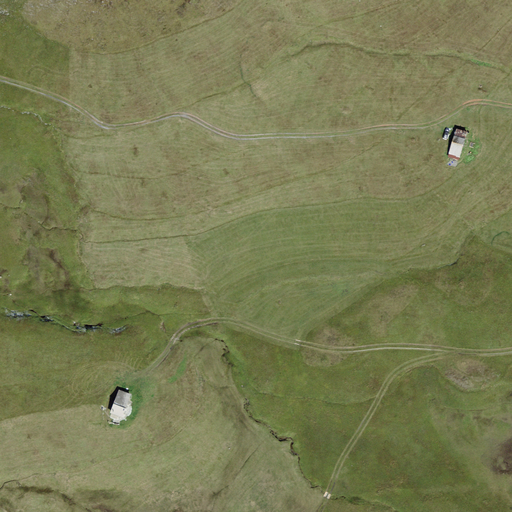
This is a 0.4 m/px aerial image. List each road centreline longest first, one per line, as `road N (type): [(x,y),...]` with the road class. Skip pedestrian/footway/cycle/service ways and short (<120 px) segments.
road 1 (track): [(511,107),(468,105),(412,127),(230,134),(174,113),(97,121),(0,76)]
road 2 (track): [(152,369),(187,328),(225,321),(340,356),(511,349)]
road 3 (track): [(321,511),(398,380),(467,353)]
